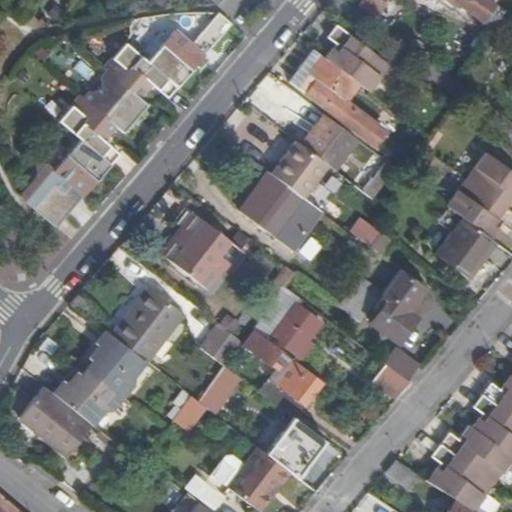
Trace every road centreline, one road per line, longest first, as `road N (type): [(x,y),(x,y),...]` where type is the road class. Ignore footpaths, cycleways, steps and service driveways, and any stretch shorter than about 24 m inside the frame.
road 1 (residential): [(24,320),(295,0)]
road 2 (residential): [(511,289),(328,511)]
